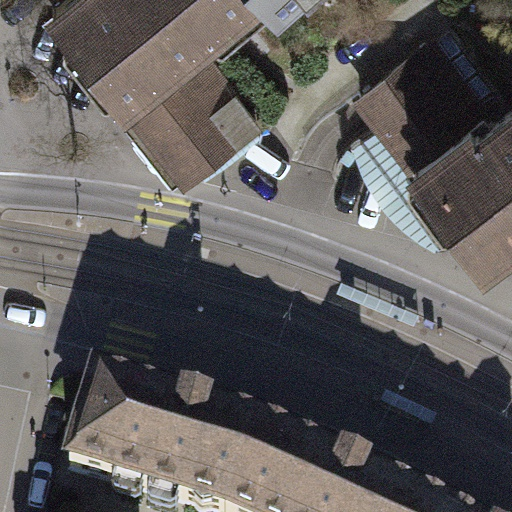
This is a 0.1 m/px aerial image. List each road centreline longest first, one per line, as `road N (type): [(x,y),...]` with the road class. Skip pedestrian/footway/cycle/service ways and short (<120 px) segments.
road 1 (secondary): [(511,340),(407,287),(212,219),(70,194),(0,191)]
road 2 (secondary): [(15,309),(326,404),(511,498)]
